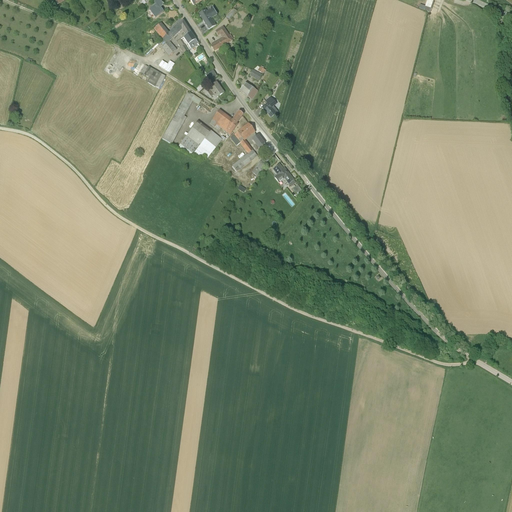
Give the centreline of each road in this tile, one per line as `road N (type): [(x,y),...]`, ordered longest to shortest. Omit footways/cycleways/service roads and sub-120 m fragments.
road 1 (track): [(0,128),(36,138),(119,217),(284,305),(436,362),(474,360)]
road 2 (unclassified): [(511,382),(454,347),(392,285),(253,117),(174,0)]
road 3 (track): [(5,0),(130,52),(219,107),(241,101)]
